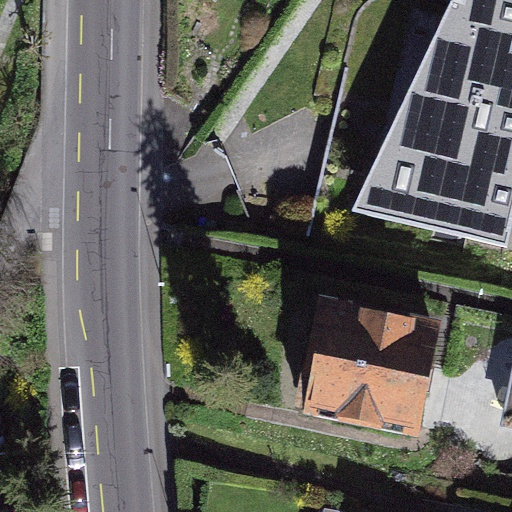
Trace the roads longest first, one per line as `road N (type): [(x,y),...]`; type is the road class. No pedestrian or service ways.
road 1 (residential): [(121,511),(109,158)]
road 2 (residential): [(109,158),(38,200),(0,296)]
road 3 (residential): [(109,158),(111,0)]
